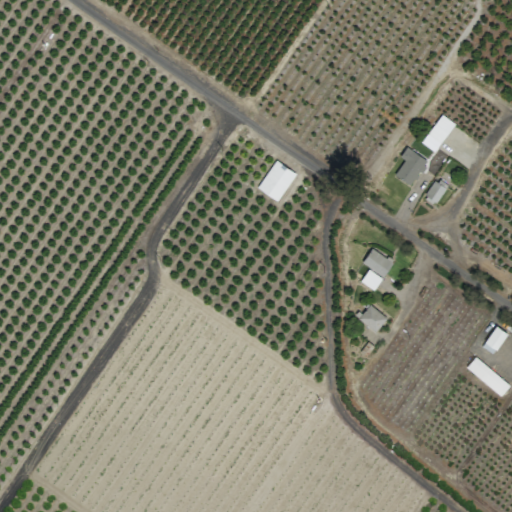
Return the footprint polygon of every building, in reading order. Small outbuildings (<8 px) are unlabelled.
[(420,142),(433,152),(454,124),(441,114),(420,142)] [(410,162),(404,158),(394,175),(411,185),(426,160),(415,154),(410,162)] [(278,201),(294,172),(273,160),(257,189),(278,201)] [(423,197),(435,203),(444,187),(432,180),(423,197)] [(392,261),(370,248),(360,263),(382,276),(392,261)] [(359,281),(372,290),(380,278),(367,269),(359,281)] [(357,318),(373,332),(385,319),(369,304),(357,318)] [(481,347),(492,354),(506,333),(495,325),(481,347)] [(509,384),(472,358),(464,369),(501,395),(509,384)]
